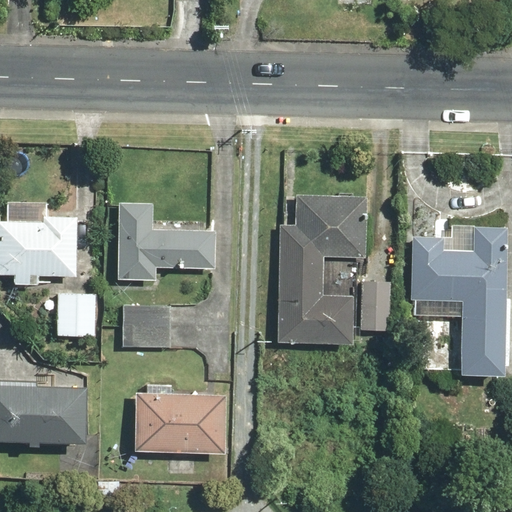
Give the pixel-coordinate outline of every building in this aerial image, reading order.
[(395,0),(355,0),(356,9),(396,9),(395,0)] [(350,297),(318,297),(319,257),(360,258),(361,196),(294,195),(294,226),(277,225),(276,297),(276,342),(349,343),(350,297)] [(150,205),(118,204),(116,281),(149,282),(149,267),(210,266),(210,230),(150,231),(150,205)] [(72,276),(75,217),(40,215),(40,223),(0,221),(0,274),(13,274),(12,285),(37,286),(37,274),(72,276)] [(501,376),(507,226),(443,223),(443,239),(409,237),(406,317),(458,319),(456,374),(501,376)] [(388,282),(360,281),(359,331),(387,332),(388,282)] [(74,293),(64,292),(64,290),(59,290),(59,292),(55,292),(53,336),(95,338),(97,293),(78,293),(78,288),(74,288),(74,293)] [(172,305),(120,303),(118,349),(170,351),(172,305)] [(87,383),(77,383),(77,376),(65,376),(64,383),(0,381),(0,442),(23,444),(23,447),(34,447),(35,443),(86,445),(87,383)] [(225,394),(168,392),(168,385),(145,384),(145,391),(135,391),(133,451),(223,454),(225,394)]
